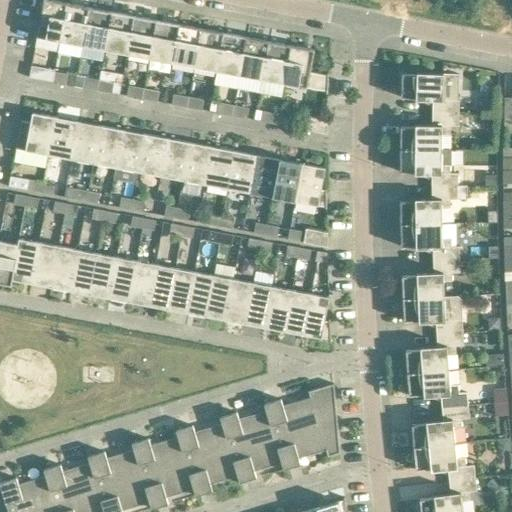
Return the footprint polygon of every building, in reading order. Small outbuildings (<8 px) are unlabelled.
[(67,3),(50,0),(43,0),(37,37),(60,41),(67,3)] [(90,7),(67,3),(60,41),(83,45),(90,7)] [(112,12),(90,7),(83,45),(105,49),(112,12)] [(135,16),(112,12),(105,49),(127,54),(135,16)] [(157,20),(135,16),(127,54),(150,58),(157,20)] [(179,24),(157,20),(150,58),(172,62),(179,24)] [(202,29),(179,24),(172,62),(195,66),(202,29)] [(224,33),(202,29),(195,66),(217,71),(224,33)] [(217,71),(214,85),(237,89),(247,37),(224,33),(217,71)] [(247,37),(237,89),(259,93),(269,41),(247,37)] [(269,41),(259,93),(282,98),(284,83),(291,45),(269,41)] [(314,50),(291,45),(284,83),(326,91),(326,93),(328,93),(328,73),(327,73),(327,76),(310,72),(314,50)] [(32,66),(31,68),(29,77),(52,81),(54,72),(54,71),(32,66)] [(68,75),(54,72),(52,81),(67,84),(68,75)] [(402,74),(401,97),(416,98),(416,100),(418,100),(433,101),(433,106),(432,113),(459,113),(459,100),(458,100),(459,74),(443,73),(417,72),(417,75),(402,74)] [(98,90),(99,81),(85,78),(83,87),(98,90)] [(113,84),(99,81),(98,90),(111,92),(113,84)] [(128,96),(142,98),(144,89),(130,87),(128,96)] [(158,92),(144,89),(142,98),(156,101),(158,92)] [(173,104),(187,107),(189,98),(174,95),(173,104)] [(187,107),(201,109),(203,100),(189,98),(187,107)] [(218,112),(232,115),(234,106),(219,103),(218,112)] [(248,109),(234,106),(232,115),(246,118),(248,109)] [(277,124),(279,115),(264,112),(262,121),(277,124)] [(31,122),(21,121),(16,149),(49,155),(56,117),(33,113),(31,122)] [(459,126),(459,113),(432,113),(432,125),(415,125),(415,127),(400,127),(400,149),(442,150),(442,134),(450,135),(451,126),(459,126)] [(292,117),(279,115),(277,124),(291,126),(292,117)] [(78,121),(56,117),(49,155),(71,159),(78,121)] [(93,163),(101,125),(78,121),(71,159),(93,163)] [(123,130),(101,125),(93,163),(116,168),(123,130)] [(138,172),(145,134),(123,130),(116,168),(138,172)] [(168,138),(145,134),(138,172),(161,176),(168,138)] [(183,180),(190,142),(168,138),(161,176),(183,180)] [(213,147),(190,142),(183,180),(205,185),(213,147)] [(228,189),(235,151),(213,147),(205,185),(228,189)] [(511,147),(503,148),(503,157),(511,156),(511,147)] [(400,149),(400,172),(415,172),(415,174),(417,174),(432,174),(432,180),(432,186),(458,186),(458,173),(450,173),(450,165),(452,165),(452,150),(442,150),(400,149)] [(257,155),(235,151),(228,189),(250,193),(257,155)] [(273,197),(280,159),(257,155),(250,193),(273,197)] [(511,156),(503,157),(503,170),(511,170),(511,156)] [(302,164),(280,159),(273,197),(295,201),(302,164)] [(325,208),(327,208),(326,189),(325,189),(325,190),(321,190),(325,168),(302,164),(295,201),(325,207),(325,208)] [(511,183),(511,170),(503,170),(503,184),(511,183)] [(497,175),(485,175),(485,187),(497,187),(497,175)] [(8,186),(42,193),(44,182),(30,180),(10,176),(8,186)] [(55,185),(44,182),(42,193),(53,195),(55,185)] [(415,201),(400,201),(401,224),(442,223),(442,208),(451,208),(450,199),(468,199),(468,198),(468,187),(468,186),(458,186),(432,186),(432,193),(432,199),(417,199),(415,199),(415,201)] [(74,199),(86,201),(88,191),(76,189),(74,199)] [(100,193),(88,191),(86,201),(98,203),(100,193)] [(14,204),(25,206),(27,196),(16,194),(14,204)] [(27,196),(25,206),(37,208),(39,198),(27,196)] [(119,207),(131,210),(133,199),(121,197),(119,207)] [(144,202),(133,199),(131,210),(143,212),(144,202)] [(53,211),(65,214),(67,203),(55,201),(53,211)] [(511,201),(503,201),(504,215),(511,214),(511,201)] [(78,206),(67,203),(65,214),(74,216),(76,216),(78,206)] [(164,216),(176,218),(178,208),(166,206),(164,216)] [(189,210),(178,208),(176,218),(187,220),(189,210)] [(92,219),(103,221),(105,211),(94,209),(92,219)] [(117,213),(105,211),(103,221),(115,223),(117,213)] [(489,223),(498,223),(497,211),(489,211),(489,223)] [(65,214),(63,223),(73,225),(74,216),(65,214)] [(209,224),(221,226),(223,216),(211,214),(209,224)] [(131,226),(142,228),(144,218),(133,216),(131,226)] [(234,218),(223,216),(221,226),(232,229),(234,218)] [(156,220),(144,218),(142,228),(154,231),(156,220)] [(170,234),(181,236),(183,226),(172,223),(170,234)] [(254,233),(265,235),(267,225),(256,223),(254,233)] [(433,248),(433,260),(459,259),(459,246),(451,247),(451,238),(442,238),(442,224),(442,223),(401,224),(401,247),(416,246),(416,249),(433,248)] [(279,227),(267,225),(265,235),(277,237),(279,227)] [(195,228),(183,226),(181,236),(193,238),(195,228)] [(288,239),(300,241),(302,231),(290,229),(288,239)] [(304,245),(330,245),(329,230),(304,230),(304,245)] [(208,241),(220,243),(222,233),(210,231),(208,241)] [(233,235),(222,233),(220,243),(231,245),(233,235)] [(247,248),(259,250),(261,240),(249,238),(247,248)] [(0,283),(10,286),(19,239),(18,244),(0,241),(0,283)] [(13,280),(31,283),(39,242),(19,239),(10,286),(12,286),(13,280)] [(272,242),(261,240),(259,250),(270,253),(272,242)] [(58,246),(39,242),(31,283),(50,287),(58,246)] [(286,256),(298,258),(300,248),(288,245),(286,256)] [(69,291),(70,289),(77,250),(58,246),(50,287),(61,289),(69,291)] [(490,259),(499,258),(498,246),(489,247),(490,259)] [(311,250),(300,248),(298,258),(309,260),(311,250)] [(77,250),(70,289),(69,291),(89,294),(97,253),(77,250)] [(327,253),(317,251),(315,261),(328,263),(327,253)] [(108,298),(110,289),(116,257),(97,253),(89,294),(108,298)] [(116,257),(110,289),(108,298),(127,301),(135,260),(116,257)] [(461,295),(444,296),(444,289),(444,281),(452,281),(452,273),(460,272),(459,259),(433,260),(434,272),(417,273),(417,275),(402,276),(403,289),(403,299),(461,296),(461,295)] [(127,301),(147,305),(150,289),(154,264),(135,260),(127,301)] [(154,264),(150,289),(147,305),(166,309),(174,268),(154,264)] [(166,309),(185,312),(190,289),(193,271),(174,268),(166,309)] [(193,271),(190,289),(185,312),(205,316),(212,275),(193,271)] [(205,316),(224,319),(230,289),(232,279),(212,275),(205,316)] [(232,279),(230,289),(224,319),(243,323),(251,282),(232,279)] [(243,323),(263,327),(270,289),(270,286),(251,282),(243,323)] [(270,286),(270,289),(263,327),(282,330),(290,290),(286,289),(270,286)] [(282,330),(301,334),(309,293),(290,290),(282,330)] [(329,297),(309,293),(301,334),(330,339),(330,342),(331,342),(330,319),(329,319),(329,322),(325,321),(329,297)] [(436,322),(437,334),(463,332),(461,296),(403,299),(404,321),(419,320),(419,323),(436,322)] [(494,317),(489,324),(489,330),(501,329),(500,317),(494,317)] [(463,332),(437,334),(437,346),(421,347),(421,349),(406,350),(407,373),(457,369),(449,369),(448,355),(456,354),(455,346),(464,345),(463,332)] [(441,395),(442,407),(468,405),(467,392),(459,393),(458,385),(450,385),(449,371),(457,370),(457,369),(407,373),(409,396),(424,394),(424,397),(441,395)] [(310,398),(318,424),(326,450),(328,456),(340,453),(334,384),(308,391),(310,398)] [(506,389),(494,390),(495,403),(507,402),(506,389)] [(266,411),(274,437),(318,424),(310,398),(283,406),(281,399),(264,404),(266,411)] [(507,402),(495,403),(496,416),(508,415),(507,402)] [(411,425),(414,447),(463,442),(455,442),(453,428),(462,427),(461,419),(469,418),(468,405),(442,407),(443,420),(426,421),(426,423),(411,425)] [(220,417),(222,424),(230,450),(274,437),(266,411),(239,419),(237,412),(220,417)] [(176,430),(178,437),(186,463),(230,450),(222,424),(195,432),(193,425),(176,430)] [(299,458),(326,450),(318,424),(274,437),(282,463),(284,470),(301,465),(299,458)] [(132,443),(134,450),(142,476),(186,463),(178,437),(151,445),(149,438),(132,443)] [(274,437),(230,450),(238,476),(240,483),(256,478),(254,471),(282,463),(274,437)] [(510,439),(498,440),(498,446),(505,451),(511,451),(510,439)] [(448,469),(449,481),(475,478),(474,465),(466,466),(465,457),(456,458),(455,444),(463,443),(463,442),(414,447),(416,470),(431,468),(431,471),(448,469)] [(89,463),(97,489),(142,476),(134,450),(107,458),(105,452),(88,457),(90,463),(89,463)] [(186,463),(194,489),(195,496),(212,491),(210,484),(238,476),(230,450),(186,463)] [(45,476),(53,502),(97,489),(89,463),(63,471),(61,465),(44,470),(46,476),(45,476)] [(186,463),(142,476),(149,502),(151,509),(168,504),(166,497),(194,489),(186,463)] [(0,482),(0,484),(8,511),(20,511),(53,502),(45,476),(18,484),(17,478),(0,482)] [(97,489),(104,511),(122,511),(122,510),(149,502),(142,476),(97,489)] [(419,499),(421,511),(462,511),(461,501),(470,500),(469,492),(477,491),(475,478),(449,481),(451,493),(434,495),(434,497),(419,499)] [(53,502),(56,511),(104,511),(97,489),(53,502)] [(344,500),(317,508),(318,511),(346,511),(345,497),(344,497),(344,500)] [(56,511),(53,502),(20,511),(56,511)]
